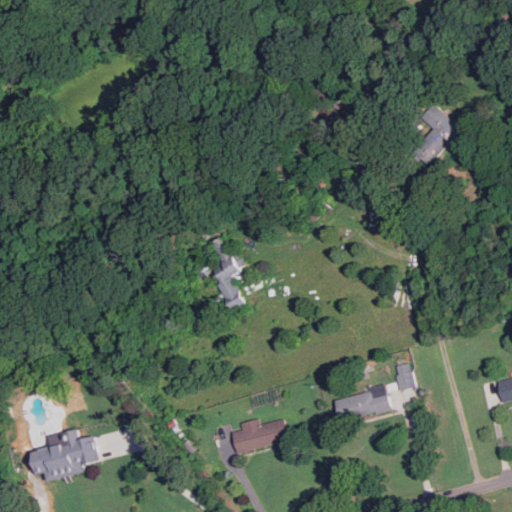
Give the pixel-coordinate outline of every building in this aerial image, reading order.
[(437,127),(424,115),(438,101),(472,133),(458,147),(453,143),(432,164),(417,149),(437,127)] [(237,276),(251,303),(240,308),(219,267),(227,262),(215,239),(227,233),(246,271),(237,276)] [(398,365),(402,389),(417,386),(412,362),(398,365)] [(511,401),(511,377),(500,380),(504,403),(511,401)] [(393,408),(387,384),(337,398),(343,421),(393,408)] [(239,452),(291,441),(286,420),(235,430),(239,452)] [(37,450),(44,475),(51,474),(53,481),(89,470),(87,465),(99,463),(90,433),(37,450)]
